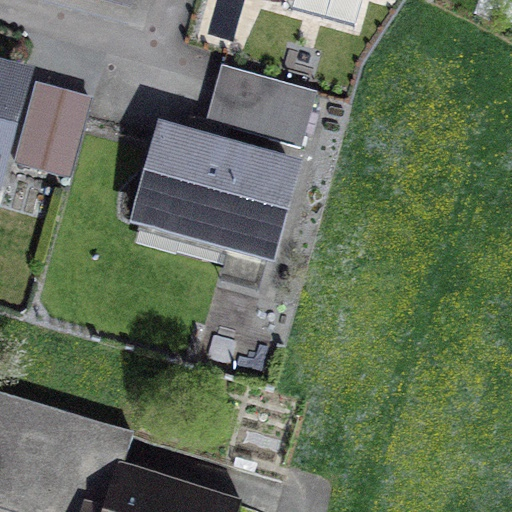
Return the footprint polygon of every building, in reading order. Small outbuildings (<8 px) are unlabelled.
[(300,148),(315,95),(223,70),(208,123),(300,148)] [(0,161),(22,83),(0,76),(0,161)] [(71,193),(93,118),(37,102),(15,176),(71,193)] [(163,136),(139,223),(233,249),(235,240),(272,250),(293,172),(163,136)] [(122,471),(133,437),(0,396),(0,511),(84,511),(86,507),(104,511),(237,511),(239,506),(122,471)]
